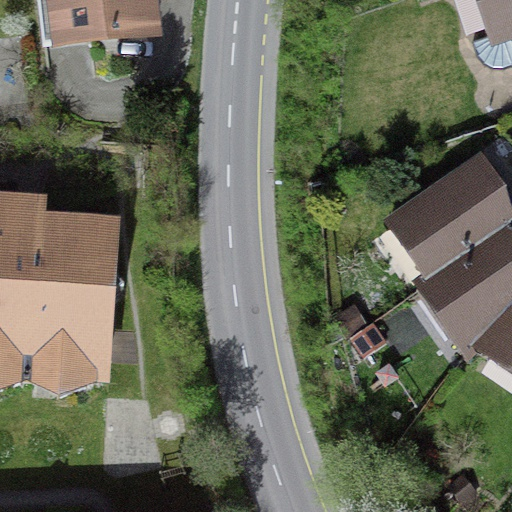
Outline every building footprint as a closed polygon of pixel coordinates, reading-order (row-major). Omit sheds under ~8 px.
[(148,0),(37,0),(43,48),(152,35),(148,0)] [(511,0),(489,0),(501,34),(472,43),(483,66),(502,71),(511,67),(511,0)] [(428,283),(429,284),(508,229),(491,204),(500,197),(479,167),(400,223),(437,277),(428,283)] [(123,289),(105,269),(108,233),(37,228),(35,266),(20,265),(24,210),(0,208),(0,391),(22,383),(33,384),(37,364),(59,366),(57,399),(88,388),(89,380),(102,381),(107,303),(123,289)] [(471,345),(511,304),(511,234),(508,229),(429,284),(471,345)] [(511,304),(479,337),(511,359),(511,304)] [(476,493),(463,477),(449,488),(462,505),(476,493)]
